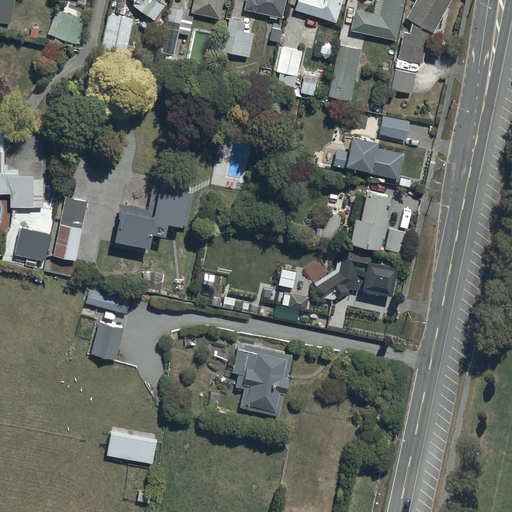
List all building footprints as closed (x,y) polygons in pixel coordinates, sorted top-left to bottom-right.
[(134,0),(132,3),(152,18),(166,1),(164,0),(134,0)] [(218,17),(221,0),(191,0),(189,11),(218,17)] [(281,16),(284,0),(243,0),(242,8),(281,16)] [(294,0),(293,7),(334,21),(340,0),(294,0)] [(403,0),(374,0),(372,11),(354,7),(350,28),(395,38),(403,0)] [(449,0),(413,0),(405,16),(407,16),(398,56),(422,62),(429,29),(433,31),(449,0)] [(183,8),(168,5),(158,57),(170,60),(172,52),(173,52),(177,31),(188,33),(192,15),(182,13),(183,8)] [(76,43),(84,18),(55,7),(47,33),(53,36),(52,39),(71,46),(72,42),(76,43)] [(132,16),(107,11),(100,46),(125,51),(132,16)] [(253,32),(242,29),(244,19),(226,15),(219,49),(248,55),(253,32)] [(278,40),(281,25),(271,23),(268,39),(278,40)] [(349,100),(359,48),(336,44),(326,96),(349,100)] [(293,86),(300,49),(278,45),(273,70),(263,68),(261,80),(293,86)] [(410,92),(413,72),(389,67),(387,85),(390,85),(390,88),(410,92)] [(316,81),(299,78),(296,90),(313,94),(316,81)] [(404,139),(408,120),(381,114),(377,133),(404,139)] [(45,205),(45,176),(31,176),(31,174),(16,174),(16,167),(3,167),(3,117),(0,116),(0,192),(9,192),(9,205),(45,205)] [(375,139),(349,133),(345,149),(335,147),(332,163),(348,167),(348,164),(368,169),(375,139)] [(402,151),(379,146),(374,158),(374,173),(397,178),(402,151)] [(144,207),(119,201),(111,236),(146,245),(149,229),(161,232),(164,220),(178,223),(185,197),(190,198),(192,192),(150,182),(144,207)] [(384,215),(388,192),(364,188),(358,216),(351,214),(346,240),(377,246),(379,233),(382,234),(386,215),(384,215)] [(50,254),(74,258),(86,200),(63,195),(50,254)] [(54,212),(41,208),(37,227),(17,223),(11,246),(30,250),(27,264),(42,267),(54,212)] [(313,225),(312,233),(337,237),(340,215),(327,213),(326,224),(322,223),(322,227),(313,225)] [(408,230),(388,227),(387,238),(385,238),(383,247),(405,251),(408,230)] [(372,260),(373,254),(341,250),(339,260),(337,259),(334,268),(313,281),(315,283),(313,290),(317,295),(323,296),(336,298),(348,290),(348,287),(357,289),(358,287),(389,293),(394,264),(372,260)] [(255,278),(245,277),(244,281),(242,280),(241,284),(243,284),(242,288),(253,290),(255,278)] [(84,301),(124,312),(127,299),(88,288),(84,301)] [(122,327),(98,319),(89,352),(113,359),(122,327)] [(291,353),(242,341),(240,349),(236,348),(231,371),(236,372),(234,384),(241,385),(237,405),(278,414),(291,353)] [(154,436),(110,428),(104,454),(150,462),(154,436)] [(149,492),(137,489),(135,500),(147,502),(149,492)]
